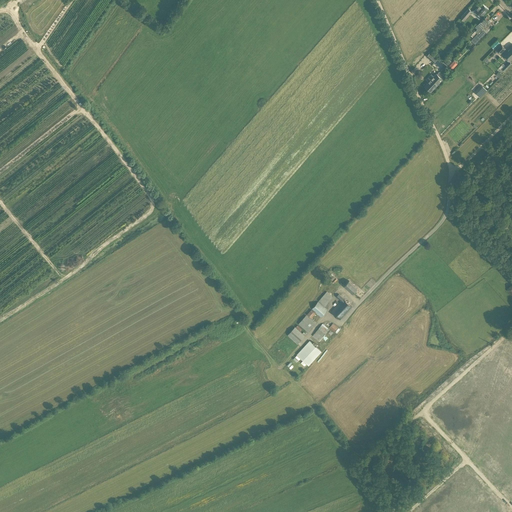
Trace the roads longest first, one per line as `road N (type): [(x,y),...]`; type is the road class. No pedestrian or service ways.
road 1 (track): [(511,114),(447,178),(442,221),(359,302),(353,297)]
road 2 (track): [(377,0),(453,171)]
